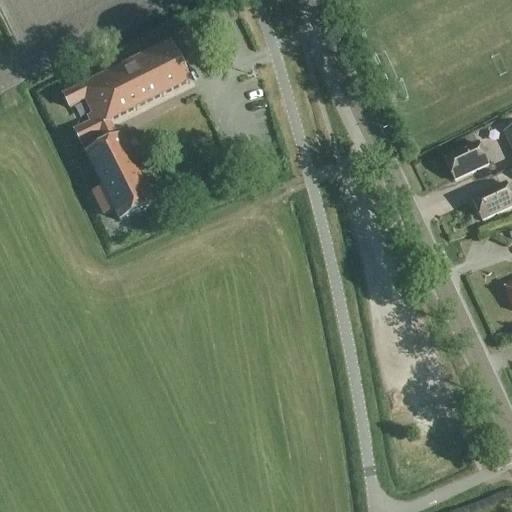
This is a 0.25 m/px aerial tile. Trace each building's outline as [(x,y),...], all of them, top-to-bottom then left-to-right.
[(103,217),(114,211),(120,223),(154,206),(121,138),(119,141),(112,125),(191,86),(170,45),(63,97),(70,110),(85,103),(92,116),(87,119),(89,125),(75,132),(82,147),(89,143),(93,153),(87,156),(103,190),(93,195),(103,217)] [(511,132),(502,137),(511,158),(511,132)] [(478,145),(443,161),(454,183),(488,167),(478,145)] [(239,177),(223,185),(228,194),(243,187),(239,177)] [(165,206),(169,214),(221,190),(218,183),(165,206)] [(511,199),(506,186),(471,202),(481,224),(511,209),(511,199)]
